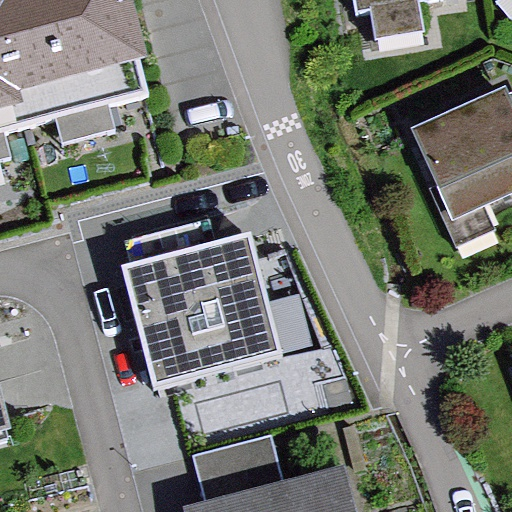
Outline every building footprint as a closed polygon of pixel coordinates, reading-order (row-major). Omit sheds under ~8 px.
[(0,0),(0,149),(152,117),(127,0),(0,0)] [(449,16),(446,0),(345,0),(350,31),(449,16)] [(511,189),(511,115),(493,98),(395,136),(428,222),(511,189)] [(251,248),(122,281),(153,401),(283,368),(251,248)] [(0,437),(13,434),(0,382),(0,437)] [(352,511),(345,483),(236,511),(352,511)]
